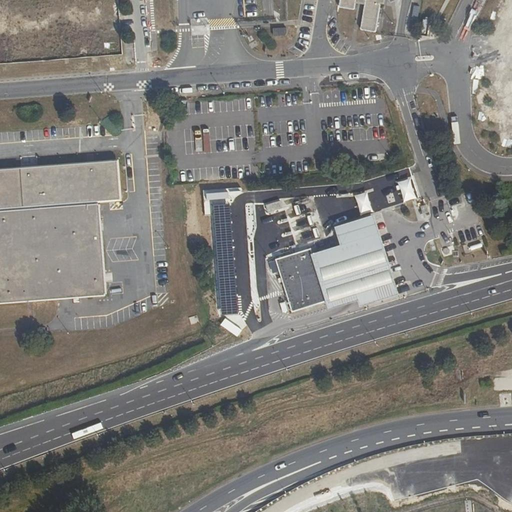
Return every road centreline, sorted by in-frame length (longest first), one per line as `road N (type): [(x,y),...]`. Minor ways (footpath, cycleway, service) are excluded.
road 1 (primary): [(511,285),(0,452)]
road 2 (residential): [(427,163),(399,76),(372,67),(0,92)]
road 3 (secondary): [(511,417),(419,427),(321,454)]
road 4 (unknown): [(139,21),(0,31)]
road 5 (secondary): [(321,454),(197,511)]
